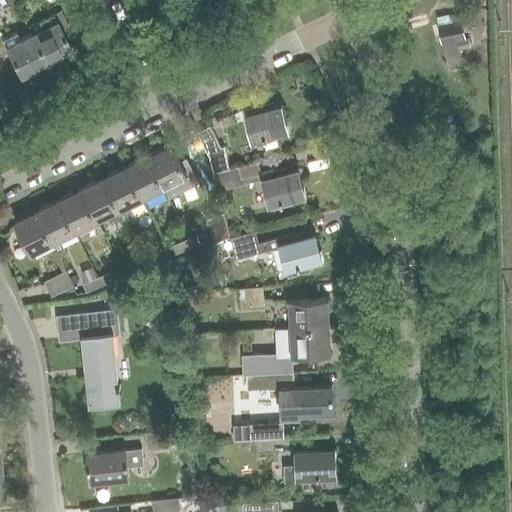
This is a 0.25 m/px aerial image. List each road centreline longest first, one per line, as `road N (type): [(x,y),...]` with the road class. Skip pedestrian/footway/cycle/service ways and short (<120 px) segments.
road 1 (unclassified): [(415,511),(394,175),(355,17)]
road 2 (unclassified): [(158,108),(355,17)]
road 3 (unclassified): [(31,511),(18,397),(0,327)]
road 4 (unclassified): [(0,187),(158,108)]
road 5 (unclassified): [(158,108),(105,0)]
